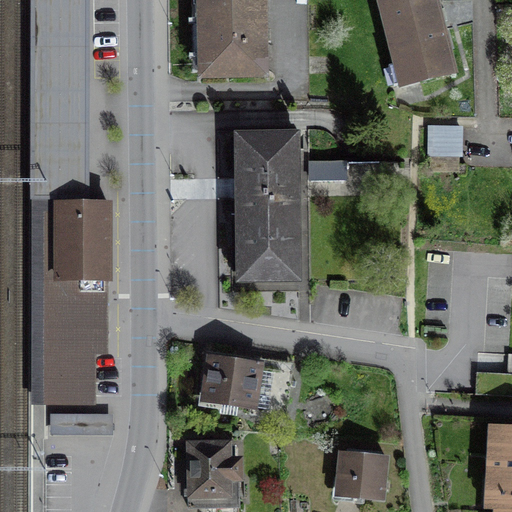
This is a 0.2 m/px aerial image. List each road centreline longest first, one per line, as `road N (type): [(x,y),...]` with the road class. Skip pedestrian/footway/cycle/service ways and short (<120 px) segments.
road 1 (residential): [(144,327),(403,359),(425,511)]
road 2 (residential): [(144,327),(140,0)]
road 3 (residential): [(123,511),(139,451),(144,327)]
road 4 (residential): [(485,0),(489,128),(511,128)]
